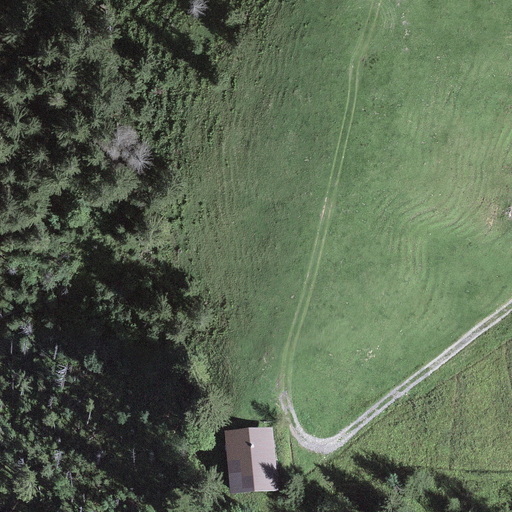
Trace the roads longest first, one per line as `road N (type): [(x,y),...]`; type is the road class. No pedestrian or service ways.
road 1 (track): [(285,393),(286,360),(373,0)]
road 2 (track): [(285,393),(301,436),(329,442),(511,305)]
